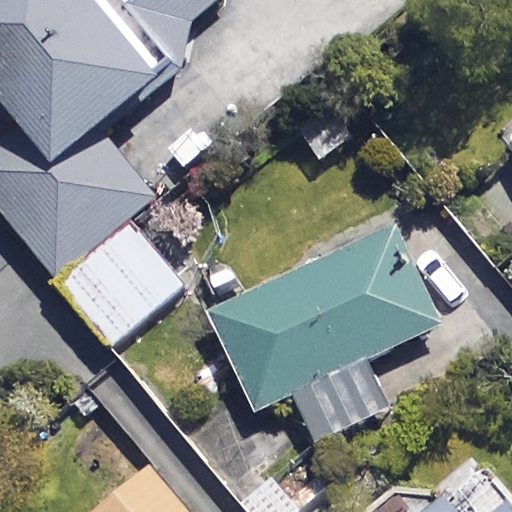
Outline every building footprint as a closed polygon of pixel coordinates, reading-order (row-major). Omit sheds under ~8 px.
[(0,209),(112,346),(188,283),(144,229),(176,203),(110,123),(178,66),(198,23),(226,0),(0,0),(0,106),(14,123),(0,134),(0,209)] [(511,144),(501,154),(511,165),(511,144)] [(436,333),(385,231),(204,322),(253,421),(291,402),(315,450),(378,418),(356,374),(436,333)] [(190,511),(152,467),(100,511),(190,511)] [(505,511),(473,473),(427,511),(505,511)]
